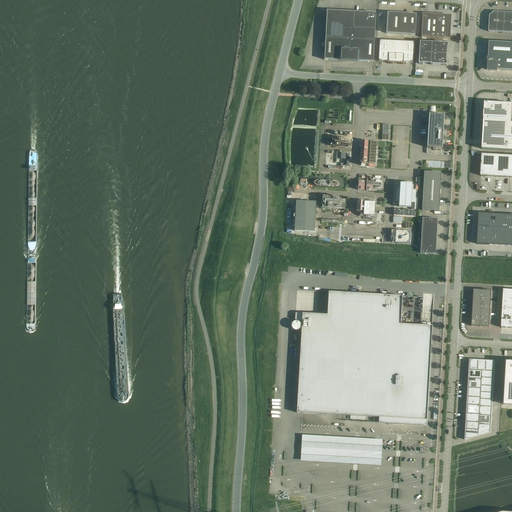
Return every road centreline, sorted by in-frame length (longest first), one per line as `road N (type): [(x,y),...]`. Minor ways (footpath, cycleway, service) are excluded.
road 1 (unclassified): [(237,511),(241,322),(259,239),(262,134),(279,72)]
road 2 (tertiary): [(279,72),(468,86)]
road 3 (tertiary): [(443,511),(455,342)]
road 4 (tertiary): [(455,342),(462,196)]
